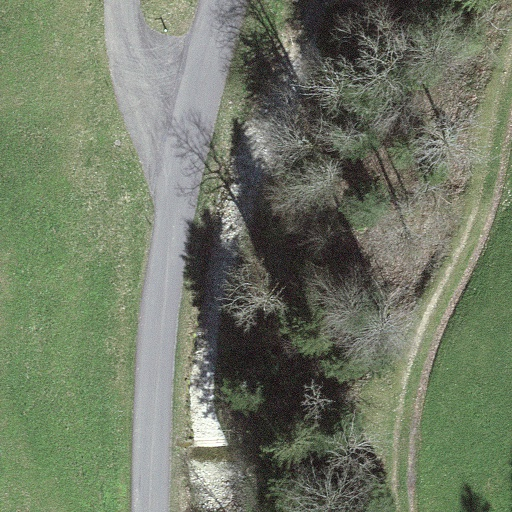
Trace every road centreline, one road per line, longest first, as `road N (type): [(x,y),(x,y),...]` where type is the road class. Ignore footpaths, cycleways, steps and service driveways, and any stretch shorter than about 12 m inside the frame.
road 1 (unclassified): [(149,511),(162,276),(186,117),(221,0)]
road 2 (track): [(511,95),(483,234),(441,314),(413,408),(406,511)]
road 3 (track): [(186,117),(107,59),(97,0)]
